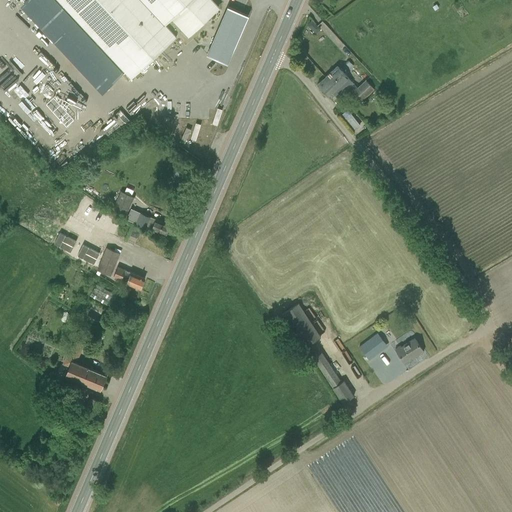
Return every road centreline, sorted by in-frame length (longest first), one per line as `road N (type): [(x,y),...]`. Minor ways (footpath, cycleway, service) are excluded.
road 1 (track): [(272,56),(303,75),(480,305),(483,321),(204,511)]
road 2 (primary): [(76,511),(296,0)]
